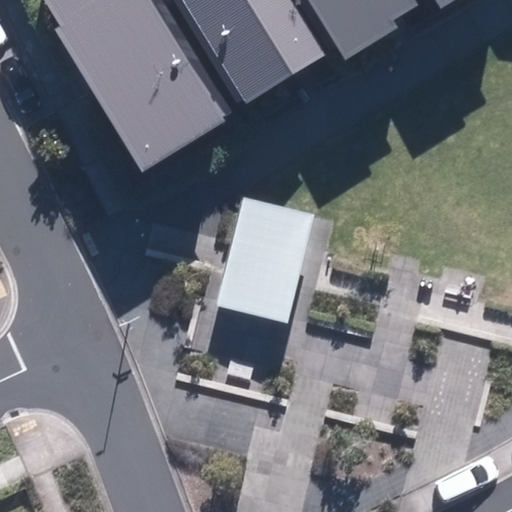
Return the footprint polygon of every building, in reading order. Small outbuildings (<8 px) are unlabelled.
[(216,124),(140,0),(29,0),(136,173),(216,124)] [(316,61),(278,0),(170,0),(237,108),(316,61)] [(413,19),(401,0),(295,0),(336,65),(413,19)] [(455,0),(421,0),(431,15),(455,0)] [(312,221),(244,203),(217,307),(285,324),(312,221)]
